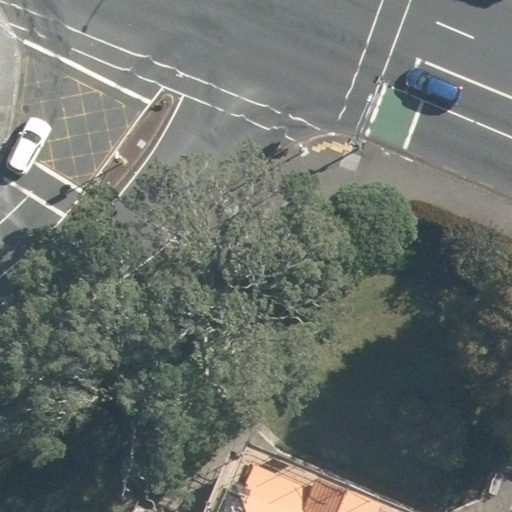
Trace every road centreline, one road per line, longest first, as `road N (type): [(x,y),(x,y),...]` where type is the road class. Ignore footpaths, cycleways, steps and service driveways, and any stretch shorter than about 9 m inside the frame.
road 1 (secondary): [(0,296),(141,139),(181,79),(215,0)]
road 2 (secondary): [(511,98),(275,0)]
